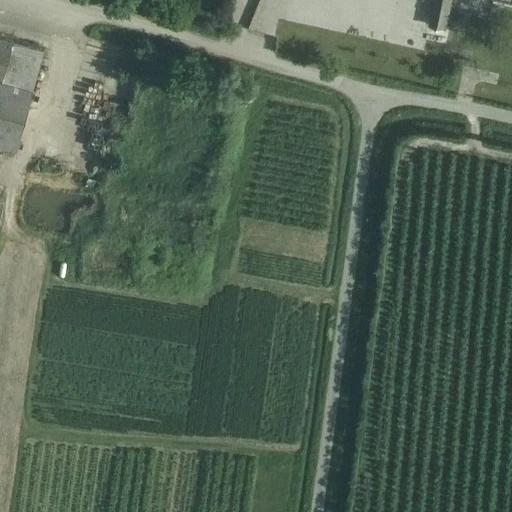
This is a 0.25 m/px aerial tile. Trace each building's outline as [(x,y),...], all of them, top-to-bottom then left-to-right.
[(434,0),(429,24),(446,28),(452,0),(434,0)] [(468,29),(466,37),(478,39),(480,31),(468,29)] [(431,71),(437,36),(424,34),(418,68),(431,71)] [(0,148),(16,152),(42,51),(0,39),(0,148)] [(373,47),(370,57),(400,64),(403,54),(373,47)]
